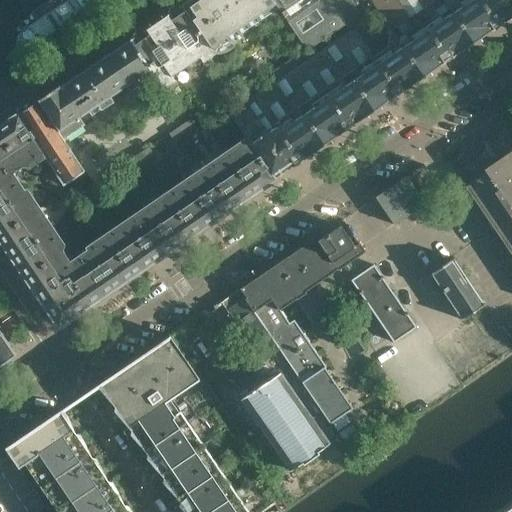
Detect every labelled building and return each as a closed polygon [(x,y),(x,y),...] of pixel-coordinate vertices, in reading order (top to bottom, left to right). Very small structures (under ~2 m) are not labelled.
[(14,48),(20,49),(25,49),(32,47),(38,44),(98,4),(100,1),(100,0),(67,0),(27,27),(22,32),(18,37),(16,42),(14,48)] [(277,8),(271,0),(189,0),(181,5),(212,51),(213,51),(276,8),(277,8)] [(325,0),(271,0),(277,8),(276,8),(306,52),(343,26),(325,0)] [(368,0),(367,6),(376,8),(374,17),(383,19),(381,27),(389,29),(386,48),(390,55),(402,47),(422,77),(423,78),(423,77),(423,76),(434,68),(435,69),(436,69),(436,68),(435,67),(442,63),(443,63),(444,64),(444,63),(451,58),(452,58),(452,57),(452,56),(459,51),(459,52),(460,52),(460,51),(471,43),(472,43),(473,44),(473,43),(452,13),(464,5),(460,0),(368,0)] [(511,0),(471,0),(464,5),(452,13),(473,43),(484,35),(485,35),(485,34),(492,29),(493,30),(493,29),(501,24),(502,24),(502,23),(501,22),(508,18),(509,18),(510,19),(510,18),(511,16),(511,0)] [(212,51),(181,5),(130,39),(150,69),(163,89),(215,54),(213,51),(212,51)] [(353,126),(353,125),(352,124),(359,119),(360,120),(361,120),(361,119),(384,103),(385,103),(386,103),(386,102),(385,101),(392,96),(393,97),(394,97),(401,92),(402,92),(402,91),(402,90),(409,85),(410,86),(411,86),(411,85),(422,77),(402,47),(390,55),(377,65),(354,31),(272,86),(271,84),(242,104),(242,103),(228,112),(233,119),(248,141),(247,141),(273,179),(273,178),(274,178),(286,170),(286,171),(286,169),(293,164),(294,165),(295,165),(295,164),(301,160),(302,159),(303,159),(303,157),(310,153),(311,154),(311,153),(335,137),(336,137),(336,136),(336,135),(343,130),(344,131),(352,125),(353,126)] [(110,97),(126,85),(129,90),(140,83),(136,79),(150,69),(130,39),(59,87),(58,87),(38,100),(39,101),(38,102),(63,139),(84,125),(79,117),(88,111),(92,116),(113,101),(110,97)] [(84,170),(63,139),(38,102),(18,115),(43,154),(52,167),(58,176),(63,184),(64,184),(84,170)] [(233,119),(228,112),(219,118),(224,125),(233,119)] [(43,154),(18,115),(0,127),(0,135),(20,165),(19,165),(24,167),(43,154)] [(192,128),(188,121),(179,127),(183,134),(192,128)] [(183,134),(179,127),(170,133),(174,140),(183,134)] [(20,165),(0,135),(0,185),(12,177),(8,172),(19,165),(20,165)] [(273,179),(247,141),(227,155),(253,193),(273,179)] [(152,155),(148,148),(139,154),(143,161),(152,155)] [(511,149),(483,170),(485,173),(465,187),(511,256),(511,149)] [(143,161),(139,154),(130,160),(134,167),(143,161)] [(253,193),(227,155),(207,169),(233,207),(243,200),(246,201),(251,198),(251,194),(253,193)] [(394,225),(442,192),(423,165),(403,178),(404,179),(396,184),(395,184),(394,185),(386,191),(386,190),(385,191),(385,192),(376,197),(375,197),(394,225)] [(58,176),(52,167),(45,171),(51,180),(58,176)] [(233,207),(207,169),(187,182),(213,220),(223,213),(226,214),(231,211),(231,208),(233,207)] [(116,179),(112,173),(103,179),(107,185),(116,179)] [(63,184),(58,176),(51,180),(57,188),(63,184)] [(0,206),(21,192),(21,191),(12,177),(0,185),(0,206)] [(107,185),(103,179),(94,185),(98,191),(107,185)] [(213,220),(187,182),(167,196),(193,234),(203,227),(206,228),(210,225),(211,221),(213,220)] [(69,192),(64,184),(63,184),(57,188),(62,196),(69,192)] [(0,235),(37,211),(23,190),(21,191),(21,192),(0,206),(0,235)] [(74,200),(69,192),(62,196),(68,204),(74,200)] [(193,234),(167,196),(147,209),(173,247),(182,241),(186,242),(191,238),(191,235),(193,234)] [(103,204),(99,198),(90,204),(95,210),(103,204)] [(80,208),(74,200),(68,204),(73,212),(80,208)] [(95,210),(90,204),(81,210),(86,217),(95,210)] [(86,217),(81,210),(80,208),(73,212),(79,221),(86,217)] [(173,247),(147,209),(127,223),(153,261),(162,254),(166,255),(171,252),(171,249),(173,247)] [(12,257),(50,231),(37,211),(0,235),(0,243),(2,247),(5,247),(12,257)] [(153,261),(127,223),(107,237),(133,275),(142,268),(146,269),(151,266),(151,262),(153,261)] [(353,408),(325,367),(326,366),(294,320),(290,323),(280,309),(296,299),(297,300),(306,293),(305,291),(337,269),(338,270),(365,252),(359,243),(354,246),(340,226),(319,240),(316,237),(240,289),(246,298),(245,299),(279,349),(330,424),(352,409),(353,408)] [(25,277),(60,253),(63,249),(50,231),(12,257),(19,267),(18,269),(21,274),(24,275),(25,277)] [(133,275),(107,237),(86,251),(87,252),(88,252),(113,288),(122,282),(125,283),(130,279),(131,276),(133,275)] [(113,288),(88,252),(87,252),(73,262),(82,275),(72,283),(87,306),(89,304),(92,305),(97,302),(98,298),(113,288)] [(82,275),(73,262),(68,265),(60,253),(25,277),(27,279),(26,282),(29,287),(32,287),(39,297),(68,277),(72,283),(82,275)] [(484,304),(453,258),(430,273),(461,320),(484,304)] [(416,327),(373,265),(351,281),(393,343),(416,327)] [(87,306),(72,283),(68,277),(39,297),(52,316),(51,319),(54,323),(57,323),(58,325),(87,306)] [(279,349),(245,299),(246,298),(240,289),(223,300),(264,359),(279,349)] [(0,364),(15,355),(0,331),(0,364)] [(171,398),(191,384),(199,379),(169,336),(168,336),(168,337),(96,387),(97,388),(97,387),(114,406),(113,410),(127,426),(119,434),(121,436),(121,439),(134,440),(141,448),(185,418),(171,398)] [(328,444),(278,372),(240,398),(290,470),(301,462),(303,464),(318,453),(317,452),(328,444)] [(88,450),(79,433),(78,433),(75,433),(73,429),(64,410),(63,409),(6,448),(5,447),(4,448),(32,488),(88,450)] [(365,428),(352,409),(330,424),(343,443),(365,428)] [(218,468),(202,443),(185,418),(141,448),(143,450),(136,457),(137,460),(137,463),(150,463),(160,474),(152,481),(154,483),(154,487),(166,487),(175,497),(218,468)] [(351,455),(373,439),(365,428),(343,443),(351,455)] [(96,511),(120,497),(111,481),(107,480),(106,477),(95,457),(91,457),(88,450),(32,488),(48,511),(96,511)] [(248,511),(235,493),(218,468),(175,497),(176,498),(168,505),(170,507),(170,511),(183,511),(248,511)] [(131,511),(128,505),(127,505),(124,504),(120,497),(96,511),(131,511)]
